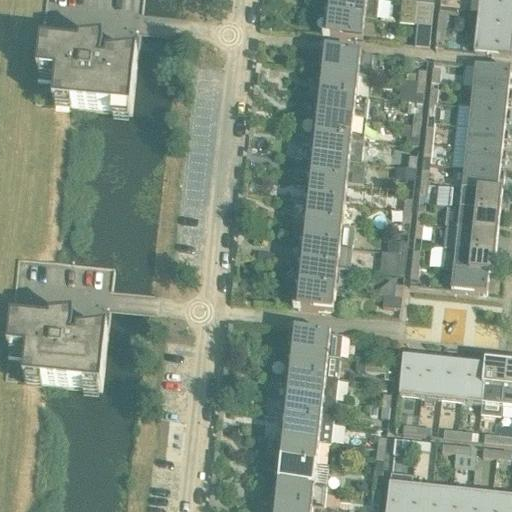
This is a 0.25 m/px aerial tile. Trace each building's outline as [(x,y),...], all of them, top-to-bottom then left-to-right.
[(325,18),(329,19),(365,22),(377,23),(379,2),(367,1),(360,0),(331,0),(331,2),(327,2),(325,18)] [(511,0),(480,0),(479,16),(511,18),(511,0)] [(415,27),(417,28),(432,29),(434,8),(417,6),(415,27)] [(511,18),(479,16),(477,36),(511,39),(511,18)] [(439,17),(437,31),(445,32),(447,18),(439,17)] [(365,22),(329,19),(329,24),(324,23),(322,40),(363,44),(365,22)] [(432,29),(417,28),(415,50),(429,51),(432,29)] [(445,32),(437,31),(436,45),(444,46),(445,32)] [(511,39),(477,36),(474,57),(511,60),(511,39)] [(78,47),(78,51),(41,47),(38,78),(56,80),(54,108),(73,110),(131,117),(138,57),(107,61),(107,64),(103,63),(104,51),(104,44),(91,46),(78,47)] [(324,70),(323,76),(359,80),(371,81),(373,58),(321,53),(319,69),(324,70)] [(475,69),(473,91),(509,94),(511,73),(475,69)] [(433,72),(431,86),(439,87),(440,73),(433,72)] [(418,74),(417,86),(425,86),(427,75),(418,74)] [(318,81),(316,97),(357,101),(359,80),(323,76),(323,81),(318,81)] [(406,107),(408,107),(423,109),(425,86),(417,86),(416,97),(407,96),(406,107)] [(473,91),(471,111),(507,115),(507,114),(508,105),(511,105),(511,93),(509,94),(473,91)] [(431,92),(429,106),(437,107),(438,93),(431,92)] [(319,113),(319,119),(366,124),(369,102),(357,101),(316,97),(315,112),(319,113)] [(437,107),(429,106),(428,120),(435,121),(437,107)] [(413,117),(412,128),(421,129),(423,109),(408,107),(407,116),(413,117)] [(471,111),(469,131),(505,135),(505,134),(506,125),(510,125),(511,114),(507,114),(507,115),(471,111)] [(313,124),(312,140),(364,145),(366,124),(319,119),(318,124),(313,124)] [(421,129),(412,128),(411,140),(419,141),(421,129)] [(469,131),(467,151),(502,155),(502,154),(503,145),(508,146),(509,135),(505,134),(505,135),(469,131)] [(426,132),(425,147),(432,147),(434,133),(426,132)] [(314,162),(350,165),(362,167),(364,145),(312,140),(310,155),(314,156),(314,162)] [(432,147),(425,147),(423,161),(431,162),(432,147)] [(467,151),(464,172),(500,176),(500,175),(501,165),(506,166),(507,155),(502,154),(502,155),(467,151)] [(409,160),(408,171),(416,172),(417,161),(409,160)] [(307,183),(311,184),(347,187),(350,165),(314,162),(313,167),(309,167),(307,183)] [(416,172),(408,171),(406,183),(415,184),(416,172)] [(464,172),(462,192),(503,196),(503,195),(498,195),(499,186),(504,186),(505,175),(500,175),(500,176),(464,172)] [(422,173),(420,187),(428,188),(430,174),(422,173)] [(305,205),(309,205),(345,208),(347,187),(311,184),(311,189),(306,188),(305,205)] [(428,188),(420,187),(419,202),(426,202),(428,188)] [(449,191),(447,211),(501,217),(503,196),(462,192),(449,191)] [(404,203),(403,214),(411,215),(413,204),(404,203)] [(302,226),(307,227),(307,226),(343,230),(345,208),(309,205),(309,210),(304,210),(302,226)] [(447,211),(445,231),(498,237),(501,217),(447,211)] [(411,215),(403,214),(402,226),(410,227),(411,215)] [(418,214),(416,228),(424,229),(425,215),(418,214)] [(300,248),(304,248),(352,252),(355,231),(343,230),(307,226),(307,227),(306,232),(302,231),(300,248)] [(424,229),(416,228),(414,242),(422,243),(424,229)] [(445,231),(443,251),(496,257),(498,237),(445,231)] [(400,246),(398,257),(407,258),(408,246),(400,246)] [(298,269),(302,269),(338,273),(350,274),(352,252),(304,248),(304,253),(299,253),(298,269)] [(441,272),(453,273),(494,278),(496,257),(443,251),(441,272)] [(413,255),(412,269),(419,269),(421,255),(413,255)] [(397,269),(398,269),(405,270),(407,258),(398,257),(397,269)] [(295,290),(300,291),(336,294),(338,273),(302,269),(302,275),(297,274),(295,290)] [(419,269),(412,269),(410,283),(418,284),(419,269)] [(494,278),(453,273),(451,294),(487,298),(489,278),(494,278)] [(395,288),(394,300),(402,301),(403,289),(395,288)] [(336,294),(300,291),(299,296),(295,296),(293,312),(333,316),(336,294)] [(383,311),(401,313),(402,301),(394,300),(384,299),(383,311)] [(50,323),(50,328),(12,323),(8,354),(27,357),(24,385),(42,387),(102,393),(108,334),(78,337),(78,340),(73,340),(74,327),(74,321),(69,322),(63,322),(50,323)] [(293,358),(329,361),(340,362),(343,340),(291,334),(289,350),(293,351),(293,358)] [(387,355),(386,367),(395,368),(396,356),(387,355)] [(399,400),(421,402),(425,364),(424,364),(415,363),(415,358),(404,357),(399,400)] [(288,362),(286,378),(326,382),(329,361),(293,358),(292,363),(288,362)] [(421,402),(440,404),(445,366),(444,366),(435,365),(436,361),(425,359),(424,364),(425,364),(421,402)] [(440,404),(461,407),(465,369),(456,368),(456,363),(445,362),(444,366),(445,366),(440,404)] [(461,407),(482,409),(486,371),(485,371),(476,370),(476,365),(465,364),(465,369),(461,407)] [(486,371),(482,409),(481,419),(501,421),(502,411),(507,368),(486,366),(485,371),(486,371)] [(395,368),(386,367),(385,379),(393,380),(395,368)] [(502,411),(511,412),(511,368),(507,368),(502,411)] [(289,394),(288,400),(336,405),(338,383),(326,382),(286,378),(284,393),(289,394)] [(383,398),(382,410),(390,411),(391,399),(383,398)] [(283,405),(281,421),(334,426),(336,405),(288,400),(287,406),(283,405)] [(390,411),(382,410),(380,422),(389,423),(390,411)] [(284,437),(283,443),(319,447),(331,448),(334,426),(281,421),(280,437),(284,437)] [(403,438),(417,439),(418,431),(404,430),(403,438)] [(418,431),(417,439),(431,441),(432,433),(418,431)] [(444,442),(457,444),(458,436),(444,434),(444,442)] [(458,436),(457,444),(471,445),(472,437),(458,436)] [(484,447),(498,448),(499,440),(485,439),(484,447)] [(511,441),(499,440),(498,448),(511,449),(511,441)] [(378,441),(377,453),(385,454),(387,442),(378,441)] [(278,448),(277,464),(317,468),(319,447),(283,443),(283,449),(278,448)] [(401,452),(415,454),(416,446),(402,444),(401,452)] [(416,446),(415,454),(429,455),(430,447),(416,446)] [(442,457),(456,458),(457,450),(443,448),(442,457)] [(457,450),(456,458),(470,460),(471,451),(457,450)] [(385,454),(377,453),(376,465),(384,466),(385,454)] [(483,461),(496,462),(497,454),(483,453),(483,461)] [(497,454),(496,462),(510,464),(511,456),(497,454)] [(279,480),(279,486),(327,491),(330,469),(317,468),(277,464),(275,480),(279,480)] [(374,474),(372,496),(381,497),(383,475),(374,474)] [(409,511),(411,490),(413,480),(391,477),(387,511),(409,511)] [(274,491),(272,507),(312,511),(320,511),(325,511),(327,491),(279,486),(278,492),(274,491)] [(429,511),(432,492),(411,490),(409,511),(429,511)] [(449,511),(452,494),(432,492),(429,511),(449,511)] [(470,511),(472,496),(452,494),(449,511),(470,511)] [(381,497),(372,496),(371,508),(379,509),(381,497)] [(491,511),(493,499),(472,496),(470,511),(491,511)] [(511,511),(511,508),(511,500),(493,499),(491,511),(511,511)]
